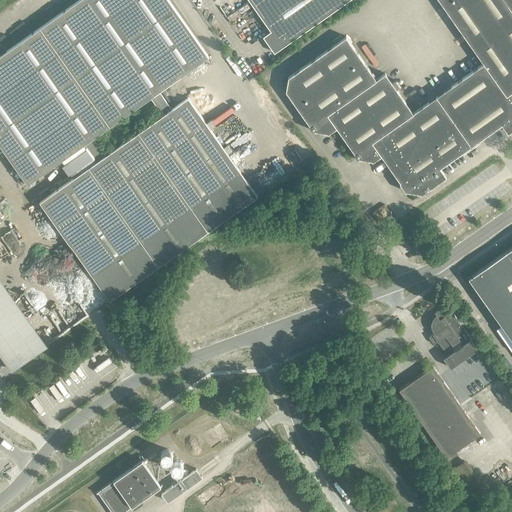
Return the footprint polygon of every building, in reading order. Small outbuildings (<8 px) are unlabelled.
[(168,0),(78,0),(0,55),(0,145),(27,184),(208,56),(168,0)] [(248,0),(282,47),(349,0),(213,0),(214,0),(213,0),(248,0)] [(511,0),(438,0),(483,63),(506,95),(511,91),(511,0)] [(327,132),(336,126),(355,154),(354,154),(357,159),(358,158),(372,160),(380,154),(406,191),(420,193),(424,190),(426,192),(430,189),(429,187),(445,176),(439,168),(463,151),(478,141),(501,124),(507,132),(511,128),(511,91),(506,95),(483,63),(413,113),(385,73),(376,79),(346,36),(288,77),(286,91),(295,104),(310,126),(309,126),(312,131),(313,130),(327,132)] [(188,97),(39,201),(109,300),(204,233),(257,196),(188,97)] [(511,247),(468,278),(511,340),(511,247)] [(447,304),(434,312),(433,313),(432,314),(431,315),(431,316),(430,317),(429,318),(429,320),(428,321),(428,322),(427,323),(427,325),(427,326),(427,327),(427,329),(428,330),(428,331),(428,332),(429,334),(430,335),(430,336),(429,337),(434,344),(438,342),(448,355),(444,358),(450,368),(478,348),(459,321),(456,323),(454,320),(457,318),(447,304)] [(464,444),(470,440),(480,433),(433,366),(417,377),(409,383),(409,382),(399,389),(446,457),(456,450),(464,444)] [(96,492),(96,493),(98,492),(112,511),(123,511),(162,484),(160,485),(143,460),(144,459),(144,458),(96,492)] [(202,477),(196,469),(184,478),(188,485),(186,487),(181,480),(161,493),(167,502),(202,477)]
